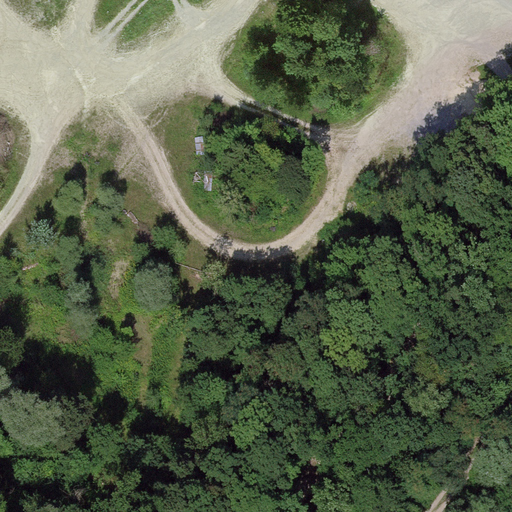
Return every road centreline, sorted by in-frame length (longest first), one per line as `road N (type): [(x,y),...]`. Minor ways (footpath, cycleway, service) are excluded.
road 1 (track): [(0,10),(38,57),(141,132),(179,209),(230,252),(276,254),(309,234),(479,0)]
road 2 (track): [(511,210),(288,511)]
road 3 (track): [(0,226),(46,138),(90,94),(194,51),(239,0)]
road 4 (track): [(0,312),(53,382),(120,434),(170,511)]
road 5 (track): [(436,511),(511,406)]
